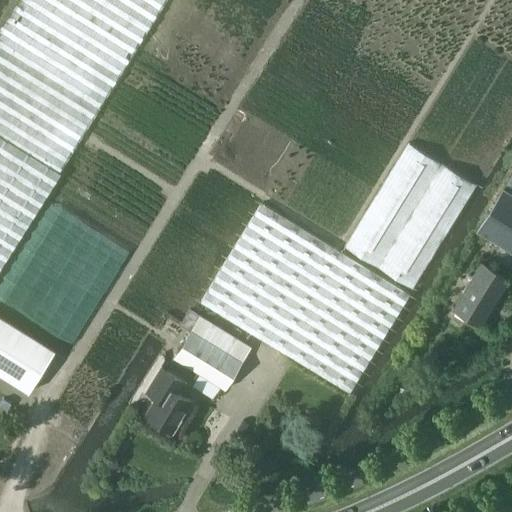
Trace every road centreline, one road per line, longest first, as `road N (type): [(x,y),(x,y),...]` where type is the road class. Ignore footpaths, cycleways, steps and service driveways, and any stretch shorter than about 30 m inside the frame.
road 1 (track): [(35,431),(300,0)]
road 2 (track): [(200,159),(339,242),(493,0)]
road 3 (unclassified): [(255,511),(328,491),(511,395)]
road 4 (secondary): [(511,430),(353,511)]
road 5 (secondary): [(388,511),(511,446)]
